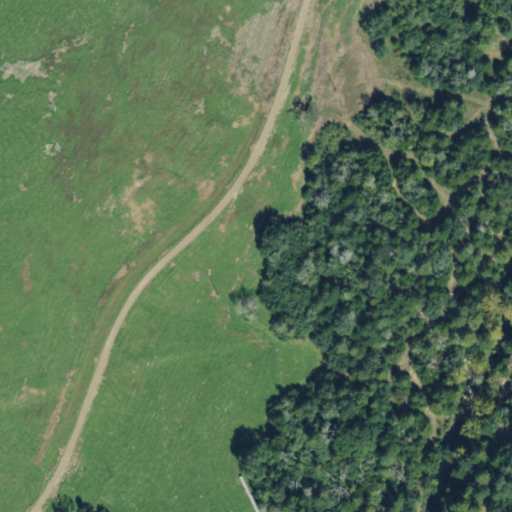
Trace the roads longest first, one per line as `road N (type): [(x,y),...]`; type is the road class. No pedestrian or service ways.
road 1 (residential): [(139,351),(90,376),(76,361),(81,66),(19,0),(271,180),(139,351)]
road 2 (residential): [(32,511),(90,376)]
